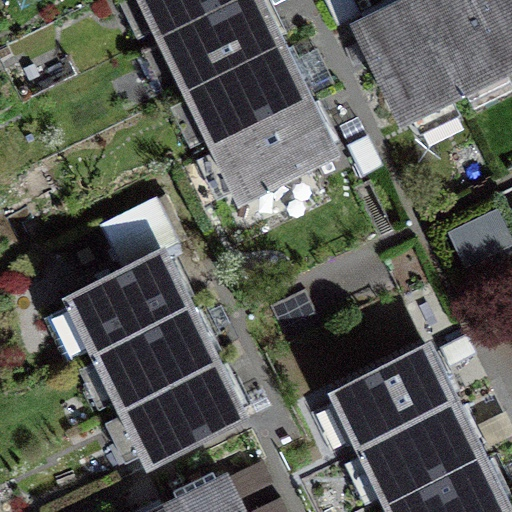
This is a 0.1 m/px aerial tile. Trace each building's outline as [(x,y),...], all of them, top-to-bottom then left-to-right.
[(231,0),(143,0),(160,35),(231,0)] [(279,44),(257,0),(231,0),(160,35),(187,89),(279,44)] [(457,92),(411,0),(410,0),(357,26),(402,119),(457,92)] [(478,0),(411,0),(457,92),(510,66),(478,0)] [(511,0),(478,0),(510,66),(511,64),(511,0)] [(305,97),(279,44),(187,89),(213,143),(305,97)] [(332,153),(305,97),(213,143),(240,198),(332,153)] [(95,352),(187,307),(160,252),(68,297),(72,304),(43,318),(64,362),(93,348),(95,352)] [(187,307),(95,352),(121,406),(214,360),(187,307)] [(361,446),(453,401),(426,346),(334,391),(361,446)] [(214,360),(121,406),(148,461),(241,416),(214,360)] [(453,401),(361,446),(388,500),(480,455),(453,401)] [(480,455),(388,500),(391,507),(381,511),(499,511),(506,509),(480,455)] [(170,504),(174,511),(242,511),(225,478),(217,482),(212,472),(173,491),(178,501),(170,504)]
